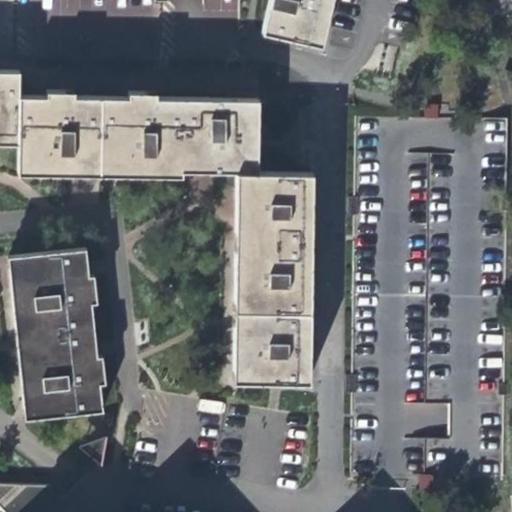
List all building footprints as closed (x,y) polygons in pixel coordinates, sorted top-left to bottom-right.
[(66,13),(65,0),(52,0),(53,13),(66,13)] [(332,0),(271,0),(265,30),(323,43),(332,0)] [(0,70),(0,141),(18,142),(19,93),(19,70),(0,70)] [(48,94),(19,93),(18,142),(19,170),(87,171),(102,171),(102,94),(75,95),(75,88),(65,88),(48,88),(48,94)] [(130,95),(102,94),(102,171),(184,176),(184,169),(184,97),(158,97),(157,89),(142,89),(130,89),(130,95)] [(226,99),(184,97),(184,169),(239,171),(260,171),(261,100),(226,99)] [(260,171),(239,171),(238,239),(315,242),(316,172),(312,172),(260,171)] [(315,242),(238,239),(235,309),(313,311),(315,242)] [(84,247),(7,254),(8,266),(15,333),(94,326),(90,301),(96,300),(92,274),(87,274),(84,247)] [(313,311),(235,309),(235,381),(313,381),(313,311)] [(94,326),(15,333),(16,345),(24,417),(102,409),(98,381),(104,381),(101,354),(96,354),(94,326)] [(0,511),(32,511),(42,503),(57,489),(0,487),(0,511)]
